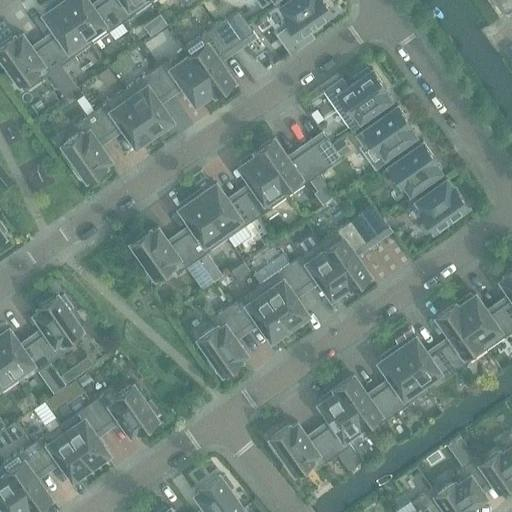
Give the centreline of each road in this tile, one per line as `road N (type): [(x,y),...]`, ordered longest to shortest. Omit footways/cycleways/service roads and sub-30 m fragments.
road 1 (residential): [(384,14),(0,284)]
road 2 (residential): [(511,213),(220,421)]
road 3 (residential): [(384,14),(511,194)]
road 4 (residential): [(220,421),(88,511)]
